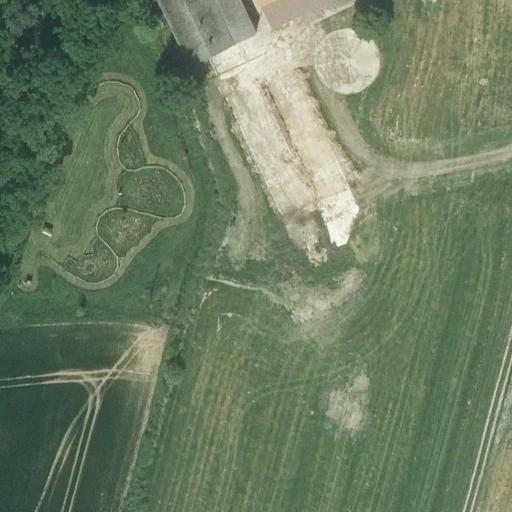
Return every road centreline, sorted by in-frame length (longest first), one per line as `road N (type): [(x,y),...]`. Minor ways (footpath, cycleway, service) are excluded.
road 1 (track): [(511,343),(467,511)]
road 2 (track): [(381,173),(511,151)]
